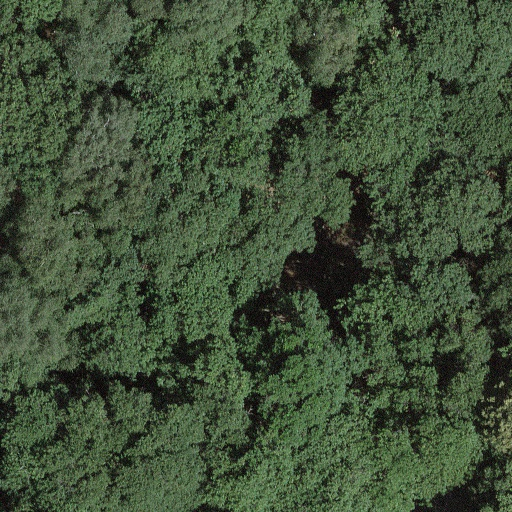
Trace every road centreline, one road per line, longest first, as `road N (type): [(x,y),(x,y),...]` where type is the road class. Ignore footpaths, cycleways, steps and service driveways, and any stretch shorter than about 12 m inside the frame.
road 1 (track): [(421,0),(379,243),(361,300),(420,511)]
road 2 (track): [(0,224),(89,97),(132,0)]
road 3 (track): [(511,379),(467,511)]
